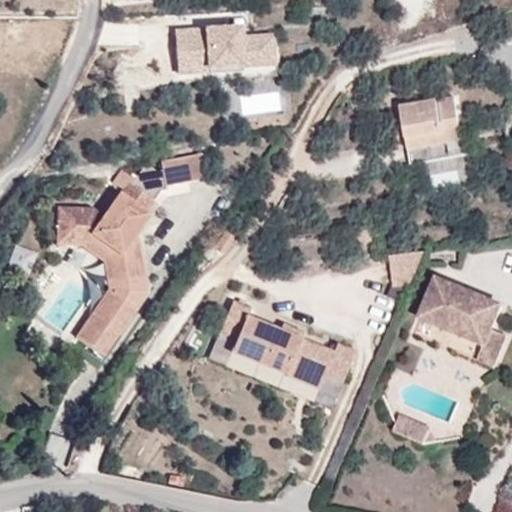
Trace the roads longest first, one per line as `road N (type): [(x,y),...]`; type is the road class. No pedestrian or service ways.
road 1 (residential): [(80,483),(99,438),(212,275),(300,167)]
road 2 (residential): [(0,183),(96,0)]
road 3 (residential): [(222,511),(80,483)]
